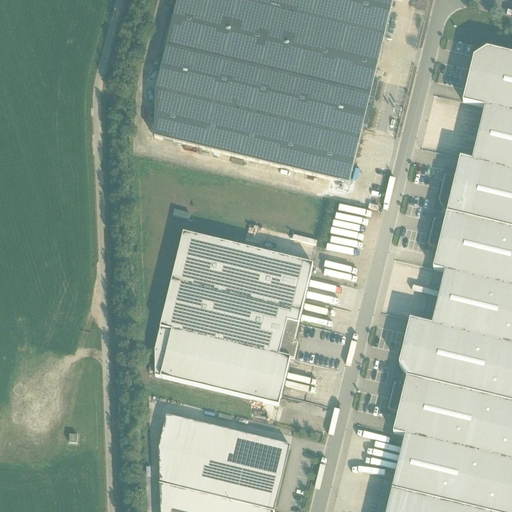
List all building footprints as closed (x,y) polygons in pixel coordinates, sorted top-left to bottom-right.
[(152,134),(347,181),(391,0),(176,0),(155,92),(152,134)] [(445,216),(511,232),(511,57),(486,51),(473,59),(462,105),(483,110),(470,163),(460,161),(455,183),(444,180),(438,203),(442,210),(445,216)] [(511,511),(511,234),(445,218),(439,221),(431,225),(428,247),(437,249),(432,269),(444,272),(431,327),(409,322),(398,367),(407,382),(393,389),(388,411),(398,413),(393,434),(404,436),(385,511),(511,511)] [(155,353),(155,378),(279,407),(313,268),(183,236),(154,353),(155,353)] [(74,438),(73,448),(82,449),(83,439),(74,438)] [(258,511),(163,489),(163,511),(258,511)]
